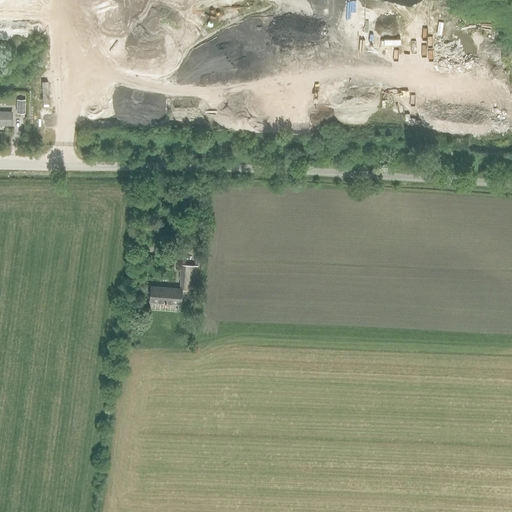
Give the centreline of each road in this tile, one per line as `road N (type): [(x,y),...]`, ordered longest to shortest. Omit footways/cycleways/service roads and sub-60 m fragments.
road 1 (unclassified): [(511,184),(0,165)]
road 2 (unknown): [(55,0),(62,166)]
